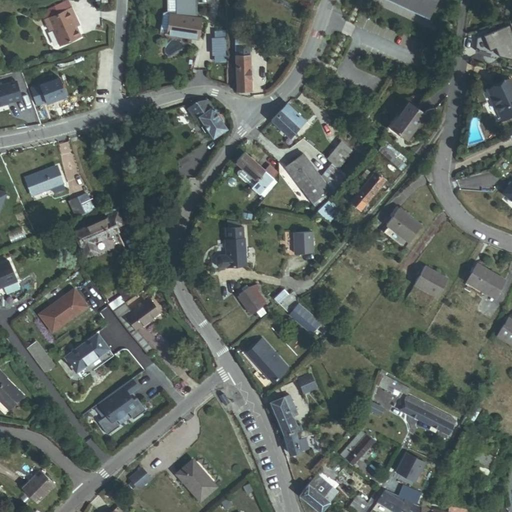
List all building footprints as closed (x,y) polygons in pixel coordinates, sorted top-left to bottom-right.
[(176,0),(174,15),(191,18),(193,0),(176,0)] [(302,0),(299,7),(312,13),(315,6),(302,0)] [(387,0),(429,19),(437,0),(387,0)] [(41,16),(45,22),(71,9),(68,2),(41,16)] [(75,18),(71,9),(45,22),(49,32),(52,30),(61,46),(80,36),(76,27),(72,20),(75,18)] [(191,18),(174,15),(168,14),(165,34),(196,39),(199,19),(191,18)] [(511,60),(511,26),(511,24),(477,37),(476,53),(511,60)] [(237,92),(251,91),(249,46),(247,46),(247,36),(235,36),(237,92)] [(225,39),(212,39),(212,56),(225,55),(225,39)] [(46,104),(66,97),(59,78),(30,89),(37,106),(46,103),(46,104)] [(0,103),(20,97),(15,79),(0,83),(0,103)] [(502,120),(511,115),(511,83),(510,80),(488,91),(502,120)] [(213,140),(227,130),(217,115),(220,113),(216,109),(214,111),(207,101),(198,102),(187,109),(195,120),(198,118),(204,127),(201,129),(204,134),(207,132),(213,140)] [(407,141),(425,115),(409,103),(390,128),(407,141)] [(289,138),(305,122),(287,104),(271,121),(289,138)] [(342,172),(356,155),(341,142),(327,159),(332,164),(342,172)] [(263,198),(277,182),(244,153),(237,161),(259,181),(252,188),(263,198)] [(330,191),(321,177),(303,154),(285,167),(312,204),(330,191)] [(398,168),(403,163),(395,155),(390,161),(398,168)] [(315,207),(332,194),(347,176),(342,172),(332,164),(321,177),(330,191),(312,204),(315,207)] [(52,188),(63,184),(57,167),(26,179),(32,195),(52,188)] [(357,196),(367,204),(386,181),(375,172),(356,195),(357,196)] [(511,200),(511,182),(511,183),(509,186),(503,193),(511,200)] [(63,184),(52,188),(55,193),(65,189),(63,184)] [(85,214),(93,211),(86,195),(77,198),(85,214)] [(352,203),(361,211),(367,204),(357,196),(352,203)] [(77,218),(85,214),(77,198),(70,202),(77,218)] [(329,223),(339,213),(328,202),(318,211),(329,223)] [(408,243),(422,226),(399,208),(386,225),(408,243)] [(115,227),(123,224),(117,211),(109,215),(110,218),(111,217),(115,227)] [(261,222),(269,224),(271,216),(263,214),(261,222)] [(117,231),(115,227),(111,217),(110,218),(77,232),(87,256),(96,251),(92,242),(117,231)] [(219,268),(227,267),(227,268),(246,267),(244,239),(243,239),(243,228),(226,229),(226,240),(225,240),(226,256),(219,256),(216,259),(217,265),(219,268)] [(294,254),(313,253),(312,233),(293,233),(294,254)] [(0,288),(17,280),(9,261),(0,264),(0,288)] [(494,299),(505,281),(477,264),(466,282),(494,299)] [(414,284),(436,298),(447,279),(425,266),(414,284)] [(261,307),(266,304),(257,291),(260,289),(258,284),(248,288),(246,286),(241,289),(243,292),(239,294),(240,295),(252,312),(253,313),(255,311),(261,307)] [(126,302),(140,293),(135,285),(121,295),(122,296),(126,302)] [(74,289),(38,315),(52,334),(87,307),(74,289)] [(274,298),(279,304),(289,296),(283,290),(274,298)] [(250,313),(252,312),(240,295),(238,296),(250,313)] [(125,303),(126,302),(122,296),(108,306),(112,312),(125,303)] [(154,350),(136,329),(159,312),(150,300),(132,313),(125,303),(112,312),(130,334),(148,355),(154,350)] [(315,328),(303,318),(308,313),(298,304),(290,314),(311,333),(315,328)] [(259,317),(265,313),(261,307),(255,311),(259,317)] [(511,345),(511,320),(509,318),(497,336),(511,345)] [(65,357),(76,373),(108,350),(97,334),(65,357)] [(283,374),(288,369),(262,338),(246,352),(273,383),(283,374)] [(43,373),(53,366),(36,342),(26,349),(43,373)] [(0,401),(9,410),(24,395),(6,378),(7,377),(0,370),(0,401)] [(296,380),(303,393),(316,387),(310,373),(296,380)] [(406,395),(410,389),(384,375),(378,386),(385,390),(387,385),(394,389),(392,393),(398,396),(400,392),(406,395)] [(137,398),(134,400),(129,395),(139,388),(132,379),(98,403),(107,415),(99,422),(108,435),(120,426),(116,420),(128,411),(134,419),(145,410),(137,398)] [(224,406),(229,403),(223,394),(219,398),(224,406)] [(271,403),(284,435),(294,432),(301,430),(299,425),(296,426),(292,417),(297,415),(289,395),(271,403)] [(453,420),(454,419),(408,396),(405,397),(399,410),(431,426),(437,429),(448,435),(456,421),(453,420)] [(369,410),(380,415),(384,409),(371,402),(369,410)] [(460,424),(468,428),(472,420),(465,416),(460,424)] [(295,435),(297,439),(318,433),(317,428),(295,435)] [(344,459),(351,466),(375,441),(367,434),(365,436),(361,432),(340,454),(344,459)] [(453,452),(490,468),(498,449),(461,433),(453,452)] [(290,454),(309,449),(306,438),(297,441),(297,439),(295,435),(285,437),(290,454)] [(133,463),(140,475),(164,460),(158,449),(133,463)] [(404,450),(396,471),(417,480),(426,458),(404,450)] [(337,475),(345,466),(332,456),(331,457),(330,456),(323,463),(337,475)] [(208,481),(209,480),(192,461),(176,475),(200,501),(214,488),(208,481)] [(336,483),(333,480),(337,475),(323,463),(319,468),(321,469),(299,496),(318,511),(321,511),(338,492),(332,488),(336,483)] [(22,489),(36,503),(54,484),(40,470),(22,489)] [(402,496),(413,501),(416,494),(405,489),(402,496)] [(377,501),(395,511),(402,498),(385,490),(383,492),(377,501)] [(492,505),(502,506),(503,492),(493,490),(492,505)] [(348,508),(353,511),(360,511),(367,503),(357,496),(348,508)] [(420,511),(421,508),(421,507),(402,498),(395,511),(420,511)]
